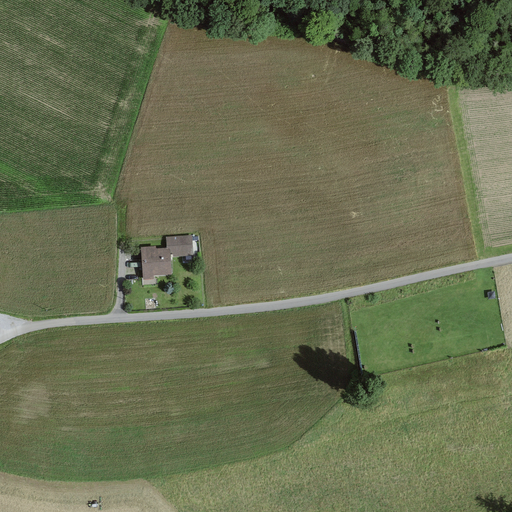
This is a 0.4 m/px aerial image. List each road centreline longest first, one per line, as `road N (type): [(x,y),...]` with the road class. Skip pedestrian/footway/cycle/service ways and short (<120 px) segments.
road 1 (unclassified): [(0,335),(42,323),(316,299),(511,257)]
road 2 (track): [(511,66),(471,75),(376,53),(260,0)]
